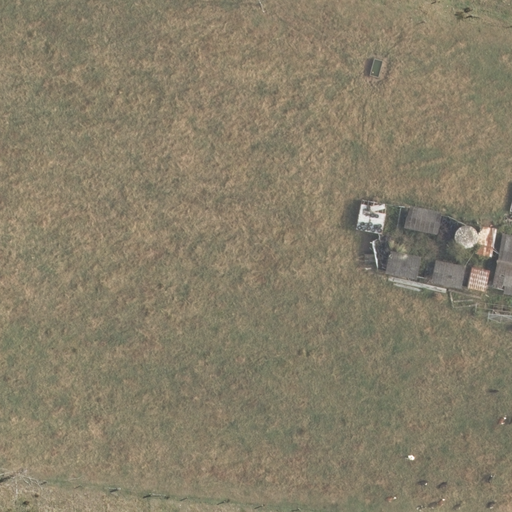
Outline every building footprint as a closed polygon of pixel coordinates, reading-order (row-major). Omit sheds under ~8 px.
[(391,203),(361,199),(356,233),(387,237),(391,203)] [(409,200),(404,230),(439,236),(444,205),(409,200)] [(475,254),(493,259),(501,231),(483,225),(475,254)] [(511,235),(504,234),(492,291),(511,295),(511,235)] [(393,250),(388,275),(418,281),(423,256),(393,250)] [(431,281),(463,290),(470,266),(439,257),(431,281)]
